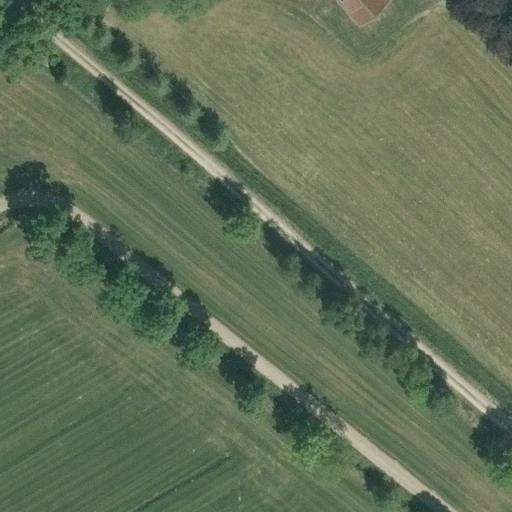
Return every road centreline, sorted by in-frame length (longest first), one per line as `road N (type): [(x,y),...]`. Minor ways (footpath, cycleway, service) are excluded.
road 1 (track): [(511,430),(13,0)]
road 2 (track): [(0,207),(35,197),(56,202),(445,511)]
